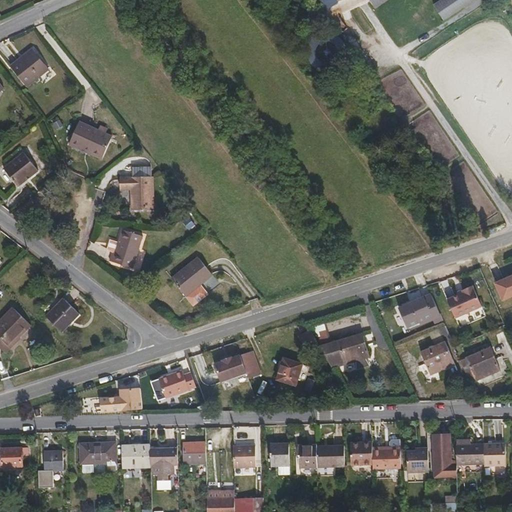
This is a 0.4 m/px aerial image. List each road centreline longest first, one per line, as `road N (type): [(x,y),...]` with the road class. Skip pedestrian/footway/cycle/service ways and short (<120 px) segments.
road 1 (residential): [(0,421),(511,407)]
road 2 (tertiary): [(160,350),(511,236)]
road 3 (residential): [(0,215),(160,350)]
road 4 (tertiary): [(0,404),(160,350)]
